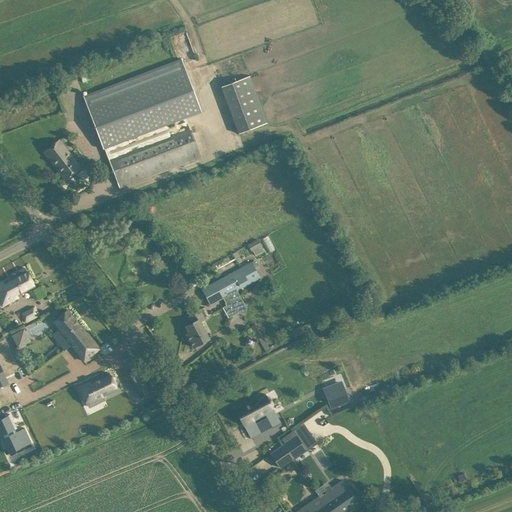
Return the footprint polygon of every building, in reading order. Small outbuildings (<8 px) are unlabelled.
[(181,58),(178,60),(84,95),(119,188),(193,160),(201,157),(185,118),(201,112),(181,58)] [(267,124),(250,77),(222,87),(239,134),(267,124)] [(59,140),(52,145),(45,151),(66,179),(80,168),(59,140)] [(258,239),(249,244),(252,251),(253,250),(256,256),(264,251),(261,246),(262,246),(258,239)] [(211,284),(202,289),(210,304),(219,300),(223,298),(226,303),(225,303),(226,305),(222,307),(228,318),(237,313),(234,305),(243,301),(237,290),(243,287),(259,278),(254,267),(251,263),(211,284)] [(13,274),(14,276),(0,283),(0,301),(2,306),(18,297),(17,296),(35,286),(25,268),(13,274)] [(22,314),(26,322),(39,315),(37,313),(38,312),(37,311),(34,307),(22,314)] [(52,322),(71,345),(84,361),(99,348),(86,332),(68,309),(52,322)] [(204,319),(199,310),(191,315),(193,319),(191,320),(192,323),(186,326),(189,332),(186,334),(193,347),(209,339),(199,322),(204,319)] [(54,327),(48,314),(25,325),(31,338),(54,327)] [(308,329),(305,324),(292,331),(295,337),(308,329)] [(244,346),(253,348),(256,338),(256,340),(262,336),(255,325),(250,328),(255,336),(247,335),(244,346)] [(319,330),(322,337),(323,340),(332,336),(328,326),(319,330)] [(57,329),(50,332),(60,350),(67,346),(57,329)] [(23,330),(13,336),(18,346),(28,341),(23,330)] [(2,355),(8,366),(20,359),(13,348),(2,355)] [(117,390),(109,373),(78,387),(86,404),(117,390)] [(142,379),(132,387),(141,398),(151,391),(142,379)] [(341,380),(323,388),(331,409),(350,402),(341,380)] [(234,408),(251,438),(261,433),(254,421),(265,415),(271,427),(279,423),(264,394),(256,399),(257,401),(248,406),(247,404),(246,405),(244,403),(234,408)] [(18,410),(22,420),(33,415),(29,406),(18,410)] [(49,437),(78,421),(72,410),(43,425),(49,437)] [(0,435),(8,453),(10,457),(33,447),(31,443),(24,428),(24,429),(16,433),(14,429),(17,428),(10,414),(10,415),(0,420),(0,435)] [(296,436),(278,448),(270,454),(279,467),(306,449),(296,436)] [(464,473),(458,476),(460,481),(467,479),(464,473)] [(342,480),(314,500),(305,506),(309,511),(342,511),(357,502),(342,480)]
